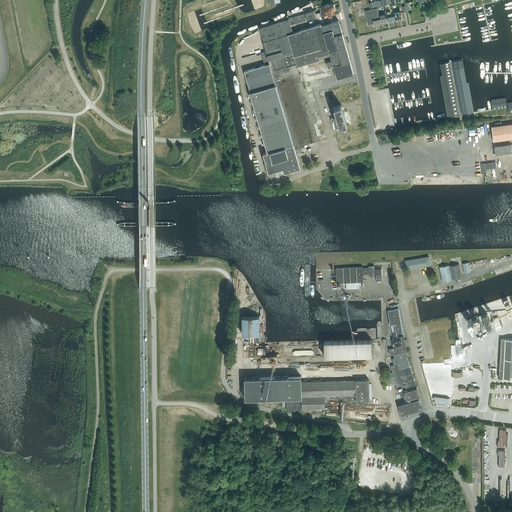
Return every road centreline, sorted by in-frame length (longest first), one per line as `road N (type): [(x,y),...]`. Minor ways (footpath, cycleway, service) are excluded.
road 1 (tertiary): [(145,476),(145,0)]
road 2 (unclassified): [(226,324),(223,380),(241,400),(357,435),(407,423)]
road 3 (unclassified): [(55,0),(65,56),(86,98),(122,129),(187,141)]
road 4 (unclassified): [(431,413),(397,264)]
road 5 (unclassified): [(379,179),(352,44)]
